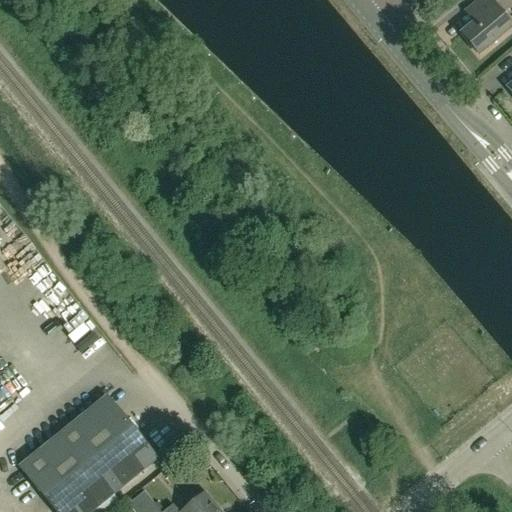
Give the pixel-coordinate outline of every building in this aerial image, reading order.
[(511,28),(500,14),(511,4),(511,0),(479,0),(473,5),(484,17),(462,35),(480,56),(511,29),(511,28)] [(41,271),(46,268),(41,260),(23,271),(36,292),(49,284),(41,271)] [(48,309),(65,295),(58,287),(41,300),(48,309)] [(60,323),(76,310),(67,300),(51,313),(60,323)] [(69,336),(87,325),(81,314),(63,325),(69,336)] [(81,350),(97,338),(89,328),(74,341),(81,350)] [(105,342),(87,358),(97,369),(115,353),(105,342)] [(0,365),(0,396),(13,390),(1,366),(0,365)] [(17,392),(0,404),(0,424),(0,425),(27,405),(17,392)] [(90,511),(155,460),(105,398),(19,467),(55,511),(90,511)] [(129,506),(134,511),(159,511),(144,493),(129,506)] [(178,511),(172,504),(162,511),(218,511),(204,494),(181,511),(178,511)]
